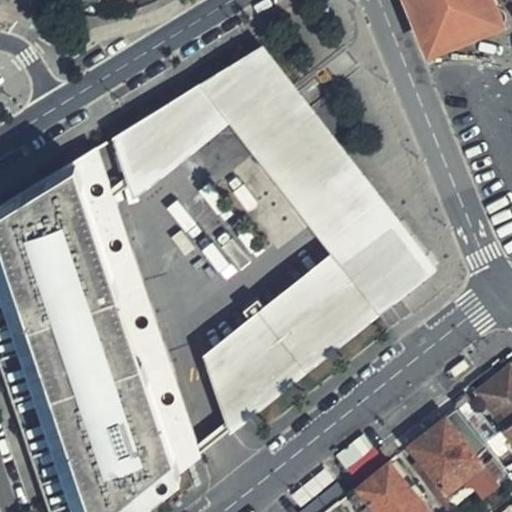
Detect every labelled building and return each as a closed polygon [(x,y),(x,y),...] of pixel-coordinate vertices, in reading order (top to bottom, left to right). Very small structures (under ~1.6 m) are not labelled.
[(420,0),(437,36),(445,34),(450,45),(500,23),(497,13),(508,8),(504,0),(420,0)] [(258,47),(202,82),(227,114),(334,250),(380,309),(398,295),(411,285),(401,272),(422,256),(258,47)] [(227,114),(202,82),(121,131),(134,168),(137,176),(138,178),(162,159),(166,164),(227,114)] [(198,453),(201,451),(198,441),(115,194),(112,186),(98,145),(94,148),(101,169),(95,172),(104,199),(92,203),(95,214),(91,216),(167,440),(191,432),(198,453)] [(0,205),(0,285),(77,511),(124,511),(198,453),(191,432),(167,440),(91,216),(95,214),(92,203),(104,199),(95,172),(101,169),(94,148),(0,205)] [(134,168),(112,186),(115,194),(137,176),(134,168)] [(380,309),(334,250),(266,305),(258,297),(244,307),(251,316),(210,350),(232,414),(237,424),(380,309)] [(411,285),(432,268),(422,256),(401,272),(411,285)] [(510,427),(511,425),(511,368),(482,391),(510,427)] [(474,426),(459,408),(413,443),(452,490),(474,474),(482,484),(494,473),(464,433),(474,426)] [(232,414),(198,441),(201,451),(237,424),(232,414)] [(398,455),(360,484),(383,511),(436,511),(422,495),(416,487),(421,483),(398,455)] [(427,491),(421,483),(416,487),(422,495),(427,491)] [(383,511),(360,484),(351,491),(367,511),(383,511)] [(367,511),(351,491),(324,511),(367,511)]
